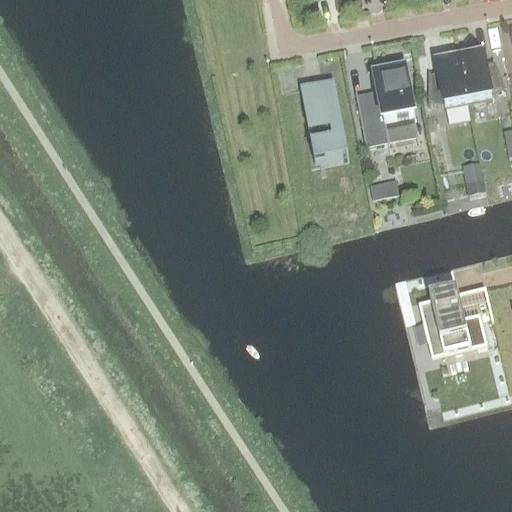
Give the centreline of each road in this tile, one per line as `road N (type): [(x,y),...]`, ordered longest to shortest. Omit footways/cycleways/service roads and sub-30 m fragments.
road 1 (track): [(180,511),(0,229)]
road 2 (residential): [(511,7),(285,49),(277,0)]
